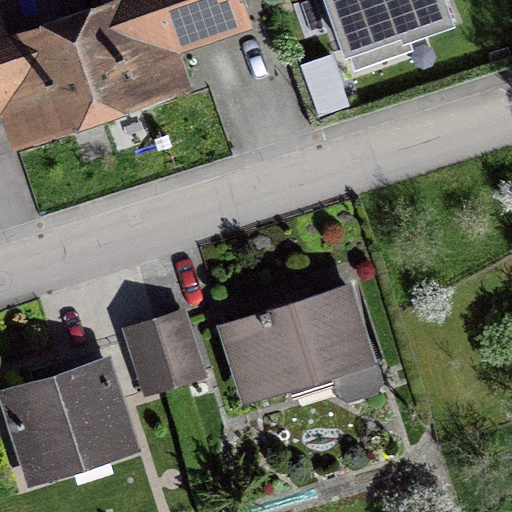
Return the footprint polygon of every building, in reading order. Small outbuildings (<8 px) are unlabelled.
[(148,0),(145,1),(67,28),(95,112),(166,87),(152,47),(166,42),(150,0),(148,0)] [(148,0),(150,0),(166,42),(236,18),(229,0),(144,0),(145,1),(148,0)] [(464,6),(462,0),(329,0),(347,48),(464,6)] [(0,97),(10,94),(24,136),(95,112),(67,28),(0,51),(0,97)] [(342,287),(220,325),(242,396),(326,369),(329,378),(367,366),(342,287)] [(170,381),(197,372),(180,318),(152,326),(170,381)] [(125,335),(142,389),(170,381),(152,326),(125,335)] [(128,445),(102,363),(1,396),(27,477),(71,463),(67,452),(95,443),(98,454),(128,445)]
